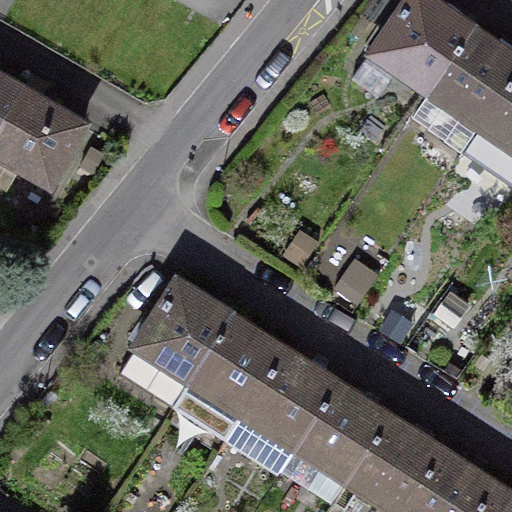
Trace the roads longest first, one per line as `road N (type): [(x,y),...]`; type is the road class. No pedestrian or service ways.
road 1 (residential): [(134,206),(511,448)]
road 2 (residential): [(304,0),(134,206)]
road 3 (residential): [(134,206),(0,371)]
